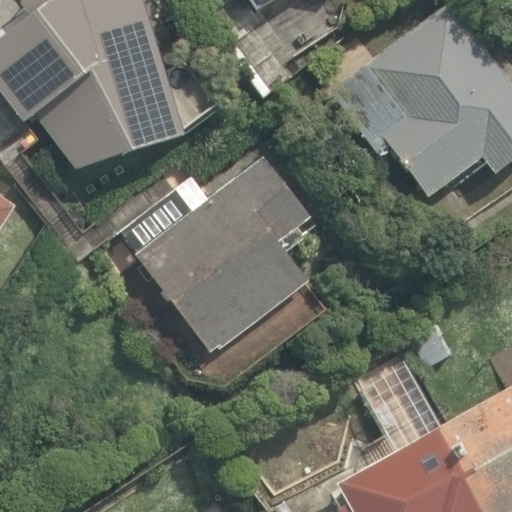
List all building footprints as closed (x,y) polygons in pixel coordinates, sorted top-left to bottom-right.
[(223,134),(144,0),(95,0),(0,55),(0,89),(32,145),(53,133),(97,207),(223,134)] [(282,0),(295,18),(320,0),(282,0)] [(511,69),(471,6),(331,97),(372,161),(394,148),(434,210),(491,173),(501,189),(511,181),(511,69)] [(196,173),(121,228),(220,364),(317,293),(297,265),(330,241),(268,156),(213,196),(196,173)] [(439,308),(398,328),(420,374),(461,354),(439,308)] [(511,511),(511,396),(340,490),(351,511),(511,511)]
